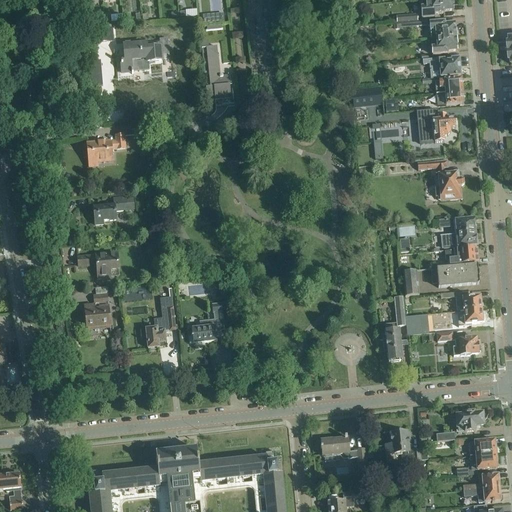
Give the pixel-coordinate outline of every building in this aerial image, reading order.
[(454,5),(453,0),(419,0),(422,19),(435,17),(434,15),(443,14),(443,12),(453,11),(452,6),(454,5)] [(396,23),(417,21),(417,14),(396,16),(396,23)] [(427,26),(427,21),(393,24),(394,31),(399,31),(399,29),(427,26)] [(430,40),(457,37),(456,30),(454,28),(454,23),(444,24),(444,22),(429,24),(430,40)] [(111,27),(92,29),(93,43),(112,41),(111,27)] [(457,37),(430,40),(432,56),(447,54),(447,52),(457,51),(456,46),(458,45),(457,37)] [(217,47),(209,48),(208,42),(201,42),(207,103),(208,103),(207,98),(214,97),(215,106),(234,104),(232,88),(230,89),(228,73),(228,77),(223,78),(222,76),(219,77),(220,78),(217,78),(214,58),(218,57),(217,47)] [(146,45),(134,46),(124,47),(125,62),(121,62),(122,72),(132,72),(131,60),(147,59),(147,63),(161,61),(160,44),(161,43),(146,44),(146,45)] [(440,79),(451,78),(461,77),(459,60),(451,60),(451,63),(444,63),(444,61),(439,62),(439,60),(423,61),(423,65),(430,64),(430,69),(436,69),(437,72),(439,71),(440,79)] [(436,95),(462,93),(461,80),(435,82),(436,95)] [(366,90),(352,92),(354,108),(368,106),(366,90)] [(462,93),(436,95),(436,101),(440,101),(441,107),(463,105),(462,93)] [(398,112),(397,101),(385,102),(386,113),(398,112)] [(446,117),(438,118),(434,118),(434,122),(426,122),(427,128),(432,127),(433,135),(433,136),(433,139),(434,139),(434,144),(444,143),(443,137),(447,136),(450,133),(450,129),(455,129),(454,119),(446,120),(446,117)] [(96,162),(99,162),(112,161),(111,150),(125,149),(124,136),(116,137),(116,142),(87,145),(89,168),(90,168),(90,160),(96,159),(96,162)] [(447,161),(437,162),(417,164),(418,171),(435,170),(436,176),(438,175),(439,188),(435,189),(436,198),(440,197),(441,202),(458,201),(457,191),(461,191),(461,187),(464,185),(463,181),(461,180),(459,180),(458,173),(444,175),(444,169),(448,169),(447,161)] [(114,206),(93,208),(95,226),(103,225),(103,221),(116,220),(115,212),(128,211),(127,204),(134,204),(134,197),(127,198),(113,199),(114,206)] [(452,235),(443,236),(443,242),(444,249),(466,247),(476,246),(475,233),(474,219),(464,220),(451,221),(452,235)] [(410,254),(409,242),(401,243),(402,255),(410,254)] [(476,249),(449,252),(446,252),(447,267),(478,263),(476,249)] [(117,254),(88,257),(78,258),(79,267),(97,266),(98,279),(110,278),(110,270),(118,270),(117,254)] [(436,270),(437,279),(438,288),(478,285),(479,284),(477,266),(436,270)] [(405,298),(419,297),(417,272),(402,273),(405,298)] [(461,293),(440,295),(441,299),(456,298),(456,305),(457,313),(481,311),(481,309),(483,308),(482,305),(481,303),(480,297),(472,298),(472,296),(462,297),(461,293)] [(99,306),(88,307),(85,307),(87,329),(110,326),(107,296),(98,297),(99,306)] [(394,298),(395,310),(396,324),(390,325),(390,332),(385,332),(386,340),(383,340),(384,352),(387,352),(388,363),(389,363),(401,361),(401,362),(402,362),(399,331),(398,331),(397,328),(405,327),(402,297),(394,298)] [(146,331),(140,331),(141,339),(147,339),(148,349),(159,348),(159,346),(165,346),(165,343),(166,343),(164,332),(176,331),(174,321),(172,299),(160,300),(162,310),(163,310),(164,320),(156,321),(156,326),(156,329),(146,330),(146,331)] [(192,338),(189,338),(190,344),(193,344),(217,342),(215,328),(219,327),(220,331),(227,331),(226,321),(225,305),(212,306),(213,314),(214,314),(215,321),(200,323),(200,329),(192,330),(192,338)] [(457,314),(451,314),(453,328),(459,328),(462,328),(474,326),(474,325),(483,324),(482,318),(484,317),(483,314),(482,312),(481,311),(457,313),(457,314)] [(435,334),(435,328),(429,329),(428,315),(406,317),(407,336),(435,334)] [(452,341),(451,334),(437,335),(438,342),(452,341)] [(456,348),(453,348),(453,358),(470,357),(470,356),(478,355),(478,345),(477,345),(476,339),(455,341),(456,348)] [(247,379),(238,380),(239,395),(248,394),(247,379)] [(479,430),(478,426),(483,426),(482,415),(473,415),(473,413),(471,413),(471,412),(465,413),(465,414),(464,414),(464,416),(456,417),(458,433),(464,432),(464,434),(476,432),(476,431),(481,430),(479,430)] [(386,446),(387,455),(409,453),(408,445),(410,445),(410,437),(407,437),(407,433),(390,434),(392,445),(386,446)] [(436,442),(454,441),(454,433),(436,435),(436,442)] [(345,440),(332,441),(321,442),(322,447),(320,447),(321,449),(322,449),(323,456),(344,454),(344,460),(358,459),(359,473),(367,472),(365,450),(357,451),(357,452),(349,453),(347,440),(347,437),(344,437),(345,440)] [(470,458),(496,455),(494,441),(468,444),(470,458)] [(90,511),(112,511),(110,494),(159,488),(161,511),(203,511),(201,484),(263,477),(266,511),(285,511),(282,474),(278,475),(277,464),(276,464),(275,453),(265,454),(266,458),(199,465),(197,450),(155,455),(157,469),(102,475),(102,472),(93,473),(94,495),(89,495),(90,511)] [(421,467),(419,451),(412,451),(414,468),(421,467)] [(497,469),(496,455),(470,458),(471,472),(497,469)] [(457,469),(457,477),(469,476),(469,468),(457,469)] [(0,476),(0,491),(5,491),(6,493),(12,492),(12,497),(9,498),(10,511),(23,510),(19,474),(0,476)] [(483,486),(480,486),(479,486),(463,487),(463,493),(499,490),(498,476),(482,478),(483,486)] [(499,490),(463,493),(464,497),(478,496),(478,504),(500,502),(499,490)] [(328,511),(346,511),(346,507),(352,507),(351,501),(327,503),(328,511)]
